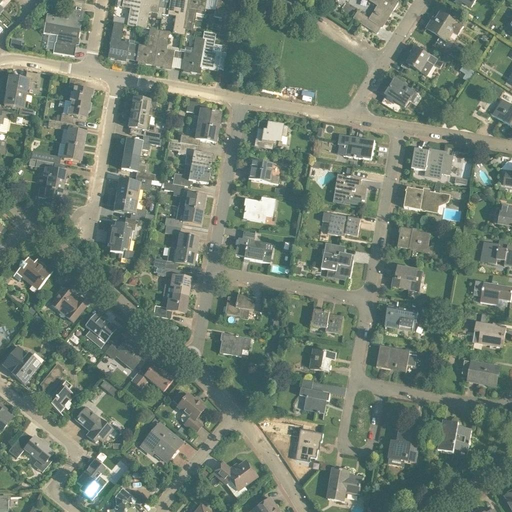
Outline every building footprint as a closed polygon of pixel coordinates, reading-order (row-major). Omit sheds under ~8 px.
[(126,27),(136,29),(141,0),(123,0),(123,2),(118,1),(117,8),(129,10),(126,27)] [(149,13),(162,15),(163,9),(158,8),(159,0),(141,0),(136,29),(146,30),(149,13)] [(163,9),(162,15),(175,18),(172,35),(184,37),(185,31),(185,30),(183,30),(188,1),(187,1),(179,0),(174,0),(175,0),(172,0),(169,0),(168,10),(163,9)] [(195,15),(209,17),(210,10),(205,9),(206,0),(186,0),(187,1),(188,1),(183,30),(185,30),(185,31),(192,32),(195,15)] [(398,4),(392,0),(367,0),(382,10),(378,16),(375,14),(374,16),(375,16),(372,22),(358,13),(353,20),(377,35),(381,28),(382,29),(391,14),(390,14),(392,11),(393,12),(398,4)] [(463,0),(466,1),(464,4),(471,8),(476,0),(463,0)] [(210,10),(209,17),(222,19),(219,36),(229,38),(235,3),(221,1),(221,2),(217,1),(215,11),(210,10)] [(72,11),(73,7),(66,5),(65,11),(66,11),(65,18),(47,15),(45,25),(80,31),(82,18),(81,18),(82,13),(72,11)] [(249,13),(240,11),(238,18),(247,20),(249,13)] [(446,43),(452,34),(457,37),(464,27),(458,24),(441,14),(436,21),(436,22),(435,24),(432,22),(426,30),(446,43)] [(127,51),(132,52),(133,45),(121,43),(124,26),(114,24),(107,59),(121,62),(121,61),(126,61),(127,51)] [(57,37),(56,44),(55,44),(53,54),(74,58),(75,49),(76,49),(77,40),(78,40),(80,31),(45,25),(43,35),(57,37)] [(153,67),(159,32),(150,31),(147,47),(133,45),(132,52),(137,53),(136,63),(144,65),(144,66),(153,67)] [(178,60),(179,53),(166,51),(169,34),(159,32),(153,67),(166,70),(167,69),(171,69),(173,59),(178,60)] [(204,33),(203,40),(205,40),(200,69),(201,69),(213,71),(213,70),(218,71),(223,72),(226,55),(213,53),(216,35),(204,33)] [(205,40),(203,40),(195,39),(192,56),(179,53),(178,60),(183,61),(181,71),(190,73),(190,74),(200,76),(201,69),(200,69),(205,40)] [(11,41),(10,48),(20,50),(21,42),(11,41)] [(427,78),(434,67),(438,61),(429,55),(428,57),(415,49),(411,55),(413,56),(407,65),(427,78)] [(465,76),(470,79),(474,73),(464,66),(460,72),(465,76)] [(6,93),(16,94),(26,96),(28,88),(30,89),(31,82),(39,83),(40,76),(26,74),(25,81),(9,78),(6,93)] [(70,80),(68,88),(74,89),(73,95),(71,95),(70,103),(72,103),(89,106),(90,98),(92,99),(93,92),(83,90),(81,89),(82,82),(70,80)] [(405,109),(414,95),(395,83),(386,97),(405,109)] [(26,96),(16,94),(6,93),(4,107),(20,110),(19,116),(32,118),(33,112),(27,111),(28,104),(25,103),(26,96)] [(131,114),(141,116),(150,118),(152,110),(155,111),(157,97),(150,96),(149,103),(134,100),(131,114)] [(167,111),(173,113),(175,101),(169,100),(167,111)] [(490,115),(490,116),(511,129),(511,107),(500,100),(499,100),(501,101),(492,116),(490,115)] [(89,115),(90,108),(91,106),(89,106),(72,103),(71,111),(69,110),(68,116),(62,115),(61,117),(60,123),(66,124),(72,126),(73,119),(76,119),(76,118),(86,120),(87,114),(89,115)] [(198,126),(217,130),(220,115),(205,112),(206,107),(188,103),(186,113),(194,115),(193,117),(199,118),(198,126)] [(0,125),(3,126),(4,120),(10,121),(11,114),(0,112),(0,125)] [(150,118),(141,116),(131,114),(128,129),(143,132),(142,138),(159,141),(160,134),(157,134),(158,131),(157,129),(155,129),(155,127),(149,126),(150,118)] [(65,131),(66,124),(60,123),(56,123),(49,121),(47,128),(62,131),(65,131)] [(282,138),(286,139),(288,128),(267,124),(266,132),(263,131),(262,135),(257,134),(255,142),(280,146),(282,138)] [(179,144),(199,148),(200,142),(215,145),(217,130),(198,126),(197,134),(191,133),(190,138),(181,136),(179,144)] [(60,145),(66,146),(83,149),(86,134),(69,131),(68,132),(65,131),(62,131),(60,145)] [(337,146),(348,148),(346,158),(363,161),(363,160),(371,161),(374,143),(350,139),(339,137),(337,146)] [(142,138),(142,143),(126,141),(124,156),(139,158),(141,151),(148,152),(149,146),(160,148),(161,141),(159,141),(142,138)] [(185,167),(191,168),(210,171),(213,157),(198,154),(199,148),(179,144),(177,155),(187,157),(185,167)] [(80,164),(83,149),(66,146),(63,161),(80,164)] [(412,170),(450,177),(452,162),(453,162),(454,161),(453,160),(444,158),(444,156),(434,154),(434,152),(433,154),(415,150),(412,170)] [(60,159),(42,156),(32,154),(30,161),(54,165),(59,166),(60,159)] [(155,176),(144,174),(146,168),(138,166),(139,158),(124,156),(121,171),(139,174),(138,180),(151,182),(154,182),(155,176)] [(63,188),(66,173),(53,171),(54,165),(30,161),(29,167),(45,170),(43,178),(48,179),(47,185),(63,188)] [(248,181),(278,186),(279,179),(271,177),(273,165),(251,162),(248,181)] [(208,186),(210,171),(191,168),(189,177),(174,175),(172,186),(182,188),(188,189),(189,182),(208,186)] [(511,174),(505,173),(503,186),(511,188),(511,174)] [(338,177),(336,191),(335,197),(344,199),(364,202),(367,188),(360,187),(361,181),(338,177)] [(117,197),(127,199),(138,201),(139,191),(149,193),(151,182),(138,180),(137,179),(136,185),(120,183),(117,197)] [(182,188),(172,186),(165,184),(164,191),(181,194),(182,188)] [(63,188),(47,185),(46,190),(40,189),(38,199),(65,204),(67,195),(62,194),(63,188)] [(436,215),(440,195),(407,190),(404,209),(436,215)] [(480,193),(472,196),(475,203),(483,200),(480,193)] [(185,210),(203,213),(206,198),(183,194),(182,201),(187,202),(185,210)] [(138,201),(127,199),(117,197),(115,211),(114,211),(114,212),(130,215),(129,221),(136,222),(144,223),(146,212),(136,210),(138,201)] [(272,218),(274,206),(275,201),(261,199),(260,203),(245,201),(243,208),(245,208),(243,221),(264,224),(265,217),(272,218)] [(511,210),(511,208),(502,206),(499,226),(511,228),(511,210)] [(178,208),(177,215),(184,216),(183,224),(200,227),(203,213),(185,210),(178,208)] [(331,216),(327,236),(345,238),(345,236),(358,238),(361,221),(331,216)] [(164,227),(166,227),(179,230),(181,223),(181,222),(176,221),(165,219),(164,227)] [(109,238),(129,242),(130,242),(132,232),(134,233),(136,222),(129,221),(125,220),(124,226),(115,224),(114,229),(111,228),(110,232),(109,232),(109,233),(110,233),(109,238)] [(178,237),(179,230),(166,227),(164,235),(172,236),(178,237)] [(428,247),(430,235),(413,232),(413,231),(401,229),(398,249),(428,254),(429,253),(430,249),(428,247)] [(198,240),(179,237),(177,251),(196,254),(198,240)] [(130,242),(129,242),(109,238),(108,244),(107,244),(108,245),(107,249),(110,250),(109,254),(119,255),(118,259),(131,262),(133,253),(129,252),(130,242)] [(252,250),(254,243),(238,240),(235,257),(244,258),(243,262),(244,262),(244,261),(262,264),(270,265),(272,254),(252,250)] [(511,248),(483,244),(480,263),(496,266),(497,261),(505,263),(504,267),(511,268),(511,248)] [(354,262),(352,262),(352,256),(344,255),(345,248),(326,245),(324,255),(322,271),(336,273),(335,277),(350,280),(354,262)] [(193,268),(195,256),(196,254),(177,251),(169,249),(166,262),(154,260),(153,268),(158,269),(175,272),(177,265),(193,268)] [(20,265),(20,266),(19,266),(19,267),(19,268),(19,269),(20,269),(13,278),(19,282),(22,279),(38,292),(52,274),(37,261),(33,265),(27,260),(23,265),(22,265),(21,265),(20,265)] [(188,298),(191,280),(175,278),(176,272),(175,272),(158,269),(157,276),(172,279),(170,289),(172,289),(171,295),(186,298),(188,298)] [(394,280),(393,289),(410,292),(419,294),(423,273),(417,272),(417,273),(398,269),(396,280),(394,280)] [(123,285),(131,276),(127,272),(119,281),(123,285)] [(511,296),(511,289),(484,284),(480,304),(498,307),(499,302),(511,304),(511,296)] [(64,291),(52,306),(58,312),(61,309),(68,315),(66,318),(73,324),(88,306),(81,300),(77,304),(70,298),(71,296),(64,291)] [(170,301),(168,301),(167,310),(155,308),(153,318),(157,319),(167,321),(168,313),(183,315),(186,298),(171,295),(170,301)] [(253,312),(255,301),(237,298),(236,300),(228,299),(225,315),(240,318),(242,310),(253,312)] [(31,307),(27,312),(32,317),(36,312),(31,307)] [(386,328),(414,333),(418,313),(389,308),(385,330),(386,330),(386,328)] [(314,311),(311,327),(326,330),(325,333),(340,336),(344,319),(329,316),(330,314),(314,311)] [(85,328),(90,332),(86,337),(93,343),(101,349),(116,331),(101,319),(100,320),(95,316),(85,328)] [(473,344),(480,345),(502,348),(503,340),(505,340),(506,329),(486,325),(481,325),(476,324),(474,333),(473,344)] [(248,353),(250,340),(221,335),(220,342),(221,343),(219,355),(234,357),(236,350),(248,353)] [(115,342),(106,353),(114,360),(118,355),(128,364),(126,366),(132,372),(133,370),(136,367),(145,356),(137,349),(136,351),(132,348),(133,346),(126,341),(121,347),(115,342)] [(406,374),(407,367),(415,368),(417,357),(409,356),(410,353),(380,347),(376,369),(390,371),(390,370),(406,373),(406,374)] [(2,366),(13,374),(12,376),(24,386),(41,366),(28,355),(27,356),(17,348),(2,366)] [(313,352),(310,370),(329,374),(332,355),(313,352)] [(499,368),(471,363),(468,383),(496,388),(499,368)] [(60,415),(65,409),(68,411),(72,406),(69,404),(74,398),(68,392),(71,388),(65,383),(63,385),(60,382),(62,379),(61,369),(57,365),(47,377),(48,377),(49,377),(53,381),(47,389),(48,389),(50,390),(45,396),(51,401),(53,399),(55,401),(51,406),(51,409),(63,418),(63,417),(60,415)] [(152,368),(146,376),(144,377),(163,393),(174,381),(160,370),(158,372),(152,368)] [(281,390),(283,380),(274,379),(272,388),(281,390)] [(324,406),(325,402),(329,403),(330,395),(311,392),(313,382),(303,380),(300,397),(307,399),(304,412),(324,415),(323,421),(325,410),(326,406),(324,406)] [(107,392),(111,387),(104,382),(100,387),(107,392)] [(145,387),(140,383),(138,382),(135,386),(142,391),(145,387)] [(190,419),(184,426),(195,435),(202,427),(195,421),(205,410),(201,407),(203,404),(196,399),(194,401),(188,396),(187,397),(181,392),(173,402),(178,407),(177,409),(190,419)] [(0,433),(0,434),(12,420),(5,414),(6,411),(0,406),(0,433)] [(113,430),(86,408),(75,421),(90,433),(86,437),(95,444),(98,440),(102,443),(113,430)] [(153,429),(158,422),(154,420),(149,426),(153,429)] [(443,423),(438,452),(453,455),(454,449),(468,452),(472,431),(462,429),(458,429),(459,425),(443,423)] [(159,426),(143,444),(167,464),(182,445),(159,426)] [(389,460),(415,464),(421,435),(400,431),(397,446),(399,446),(398,450),(391,449),(389,460)] [(323,436),(301,432),(298,452),(311,454),(310,459),(316,460),(319,443),(322,443),(323,436)] [(54,454),(41,443),(34,438),(27,447),(19,441),(25,434),(24,433),(8,453),(17,460),(24,451),(46,469),(53,461),(50,459),(54,454)] [(101,454),(96,459),(101,463),(106,458),(101,454)] [(91,502),(95,497),(102,490),(94,483),(105,470),(95,461),(76,484),(82,489),(79,492),(91,502)] [(222,464),(213,475),(226,486),(230,482),(238,493),(257,479),(245,463),(232,472),(222,464)] [(211,476),(206,471),(202,476),(207,480),(211,476)] [(333,471),(328,501),(344,503),(345,495),(359,497),(362,480),(348,477),(349,474),(333,471)] [(135,511),(136,511),(134,508),(124,503),(124,499),(122,498),(126,494),(130,497),(131,497),(122,490),(115,499),(115,500),(116,508),(114,510),(113,511),(135,511)] [(275,511),(272,508),(275,506),(270,499),(252,511),(275,511)]
